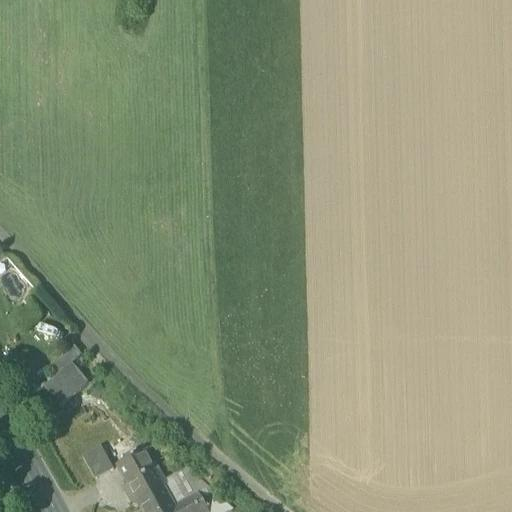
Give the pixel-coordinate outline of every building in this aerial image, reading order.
[(50,370),(58,379),(72,368),(83,359),(75,350),(50,370)] [(45,390),(61,410),(88,388),(72,368),(58,379),(45,390)] [(91,398),(100,401),(103,393),(95,390),(91,398)] [(82,457),(95,481),(113,471),(100,447),(82,457)] [(117,467),(136,503),(163,488),(166,487),(164,483),(147,451),(117,467)] [(187,469),(174,477),(179,486),(193,478),(187,469)] [(194,477),(193,478),(179,486),(174,477),(164,483),(166,487),(163,488),(174,508),(198,495),(204,505),(217,497),(194,477)] [(174,508),(163,488),(136,503),(141,511),(191,511),(204,505),(198,495),(174,508)] [(232,511),(217,497),(204,505),(207,511),(232,511)]
